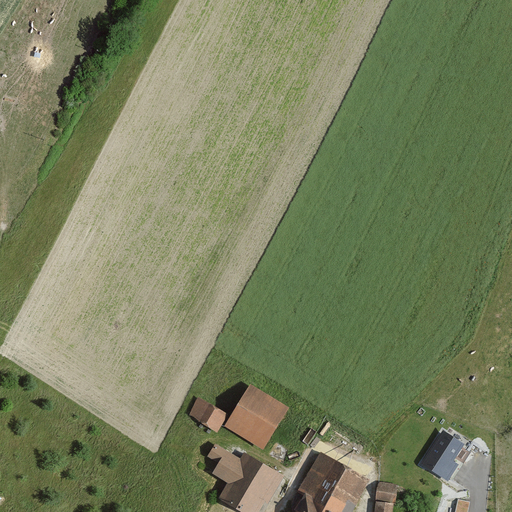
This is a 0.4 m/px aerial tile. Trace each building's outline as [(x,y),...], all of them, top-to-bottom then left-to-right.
[(251,385),(225,427),(265,451),(291,409),(251,385)] [(229,415),(198,398),(187,417),(218,434),(229,415)] [(447,483),(458,465),(453,462),(465,444),(443,430),(421,466),(447,483)] [(285,476),(245,453),(241,460),(215,444),(207,457),(219,464),(213,473),(229,483),(220,499),(244,511),(259,511),(265,502),(269,504),(285,476)] [(353,511),(371,480),(322,453),(298,492),(304,497),(334,511),(353,511)] [(395,511),(396,505),(398,506),(399,491),(377,490),(375,511),(395,511)] [(334,511),(304,497),(296,511),(334,511)] [(459,497),(455,511),(468,511),(472,500),(459,497)]
